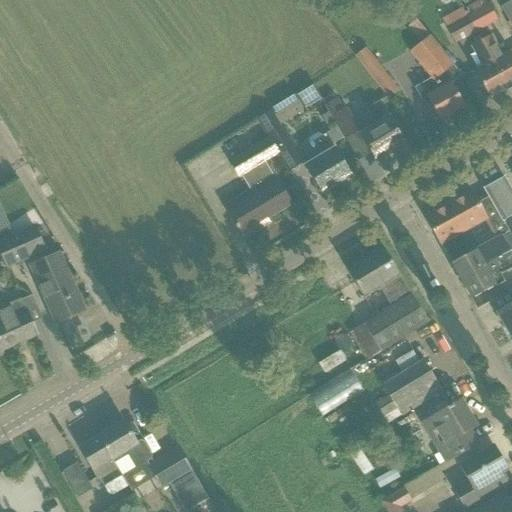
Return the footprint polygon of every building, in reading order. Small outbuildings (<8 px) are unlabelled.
[(467,17),(476,32),(497,21),(488,5),(482,8),(478,0),(462,9),(467,17)] [(511,2),(501,9),(511,28),(511,2)] [(476,32),(467,17),(446,28),(454,43),(476,32)] [(511,55),(510,52),(503,56),(491,35),(481,41),(507,89),(511,86),(511,55)] [(429,36),(408,53),(431,78),(413,88),(420,99),(423,97),(430,109),(432,108),(440,121),(464,108),(455,90),(451,84),(459,76),(451,66),(452,65),(429,36)] [(474,71),(480,81),(489,99),(507,89),(481,41),(470,46),(481,66),(474,71)] [(365,48),(355,56),(370,77),(381,69),(365,48)] [(381,48),(371,55),(393,85),(403,78),(381,48)] [(294,144),(284,127),(281,129),(279,126),(304,111),(303,109),(320,99),(317,93),(312,84),(311,84),(254,119),(266,138),(267,137),(278,153),(288,171),(304,162),(294,144)] [(346,110),(344,111),(336,99),(324,106),(327,113),(328,112),(337,127),(338,130),(343,139),(357,131),(346,110)] [(402,143),(392,126),(378,102),(365,109),(375,125),(360,135),(375,159),(402,143)] [(331,145),(343,139),(338,130),(337,127),(322,136),(319,134),(316,134),(309,139),(308,141),(308,144),(310,148),(313,149),(314,150),(316,148),(321,157),(305,166),(321,192),(324,190),(326,191),(336,185),(335,183),(349,175),(331,145)] [(227,211),(233,219),(236,224),(234,225),(236,229),(238,228),(244,238),(257,230),(257,225),(290,204),(264,162),(278,153),(267,137),(266,138),(229,161),(239,177),(241,176),(250,191),(239,197),(242,202),(227,211)] [(484,189),(499,216),(508,232),(511,238),(511,194),(503,178),(484,189)] [(485,219),(473,195),(471,192),(453,202),(458,211),(454,213),(456,217),(446,222),(452,232),(455,230),(457,234),(485,219)] [(452,237),(457,234),(455,230),(452,232),(446,222),(456,217),(454,213),(458,211),(453,202),(425,217),(445,253),(457,246),(452,237)] [(0,249),(7,266),(44,250),(34,228),(13,237),(0,208),(0,249)] [(508,232),(499,216),(487,222),(496,239),(508,232)] [(511,238),(508,232),(496,239),(451,264),(470,299),(503,281),(500,275),(511,268),(511,238)] [(379,289),(390,307),(412,296),(382,247),(346,269),(364,298),(379,289)] [(82,311),(74,293),(57,255),(32,266),(56,323),(82,311)] [(511,340),(511,288),(507,292),(511,299),(511,303),(496,313),(511,340)] [(428,322),(412,296),(390,307),(349,333),(366,360),(428,322)] [(0,345),(2,351),(37,336),(29,318),(26,311),(25,312),(20,301),(0,310),(0,309),(0,345)] [(317,363),(324,374),(345,360),(339,350),(317,363)] [(374,423),(396,410),(400,417),(442,391),(423,360),(381,386),(388,396),(366,409),(374,423)] [(322,394),(338,416),(379,386),(364,364),(322,394)] [(445,462),(459,454),(476,444),(468,430),(475,426),(460,401),(452,407),(451,405),(447,408),(448,409),(443,413),(438,416),(423,425),(445,462)] [(443,401),(433,407),(438,416),(443,413),(448,409),(447,408),(443,401)] [(123,422),(98,437),(111,458),(111,459),(112,459),(122,476),(124,479),(128,486),(131,492),(154,479),(145,464),(152,461),(151,459),(152,455),(143,442),(139,440),(135,443),(133,439),(123,422)] [(98,437),(79,448),(90,465),(102,485),(109,497),(127,487),(128,486),(124,479),(122,476),(112,459),(111,459),(111,458),(98,437)] [(357,445),(347,451),(364,476),(373,469),(357,445)] [(466,510),(485,498),(502,488),(496,476),(506,470),(492,446),(475,456),(460,465),(468,479),(453,488),(466,510)] [(152,461),(145,464),(154,479),(160,490),(169,485),(184,511),(186,511),(208,500),(192,472),(177,447),(155,459),(152,461)] [(91,489),(76,464),(62,473),(77,497),(91,489)] [(394,469),(375,479),(379,488),(399,477),(394,469)] [(395,499),(401,511),(410,511),(428,502),(419,485),(395,499)] [(392,496),(381,503),(386,511),(401,511),(399,508),(392,496)] [(511,511),(511,499),(499,507),(492,497),(475,507),(466,511),(511,511)]
